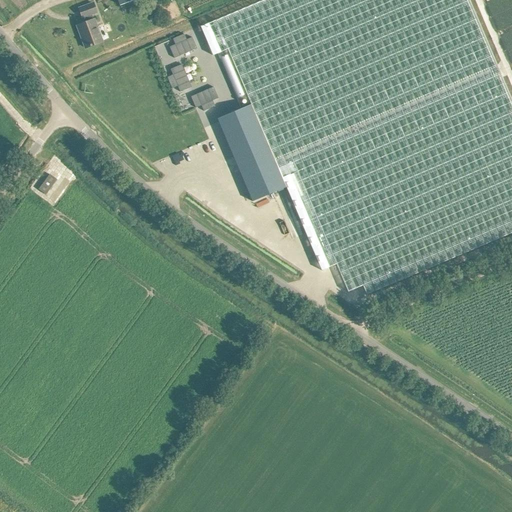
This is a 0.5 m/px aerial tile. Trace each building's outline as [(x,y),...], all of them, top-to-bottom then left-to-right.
[(155,1),(146,5),(148,12),(158,9),(155,1)] [(102,42),(94,19),(92,20),(90,14),(96,12),(93,3),(79,9),(82,17),(83,17),(86,22),(79,25),(84,38),(82,39),(85,48),(102,42)] [(175,44),(169,47),(174,58),(197,48),(192,37),(186,40),(184,34),(172,39),(175,44)] [(173,75),(167,77),(172,88),(177,86),(180,92),(191,87),(182,64),(170,69),(173,75)] [(213,87),(191,96),(195,108),(201,105),(204,111),(215,106),(212,100),(218,98),(213,87)] [(250,104),(217,119),(252,201),(285,187),(250,104)] [(57,179),(50,174),(39,189),(45,194),(57,179)]
